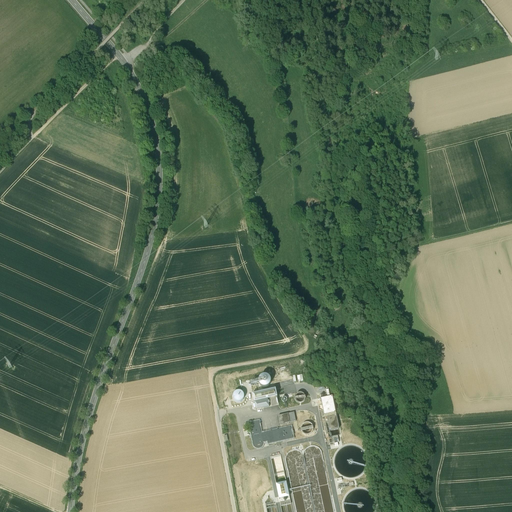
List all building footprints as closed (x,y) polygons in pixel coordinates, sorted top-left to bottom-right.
[(275,388),(252,392),(255,409),(270,406),(268,398),(277,396),(275,388)] [(306,399),(306,398),(306,397),(306,396),(305,396),(305,395),(305,394),(304,394),(304,393),(303,393),(302,393),(302,392),(301,392),(300,392),(299,392),(298,393),(297,393),(297,394),(296,394),(296,395),(295,395),(295,396),(295,397),(295,398),(295,399),(295,400),(295,401),(296,401),(296,402),(297,402),(297,403),(298,403),(299,403),(300,403),(301,403),(302,403),(303,403),(304,402),(305,401),(305,400),(306,400),(306,399)] [(332,395),(321,397),(324,416),(327,416),(328,422),(330,430),(339,428),(332,395)] [(294,412),(278,415),(280,424),(296,421),(294,412)] [(258,421),(248,423),(253,444),(254,443),(254,445),(255,446),(257,447),(258,446),(260,446),(261,445),(261,443),(261,442),(267,441),(268,443),(293,438),(290,427),(261,433),(258,421)] [(313,430),(314,428),(313,425),(312,423),(310,422),(307,421),(305,422),(302,423),(301,426),(301,428),(301,431),(303,433),(305,434),(307,434),(310,434),(312,433),(313,430)] [(330,430),(328,422),(326,422),(329,437),(332,436),(340,434),(339,428),(330,430)] [(338,436),(332,437),(332,436),(329,437),(330,445),(334,445),(334,443),(339,442),(338,436)] [(314,462),(323,461),(321,451),(320,450),(320,449),(319,449),(319,448),(318,448),(317,447),(316,447),(315,446),(314,446),(313,446),(312,446),(311,446),(310,446),(309,446),(309,447),(308,447),(307,448),(306,448),(305,449),(305,450),(304,450),(304,451),(303,452),(303,453),(303,454),(303,455),(302,454),(302,453),(301,453),(301,452),(300,451),(299,451),(299,450),(298,450),(297,450),(296,450),(295,450),(294,449),(294,450),(293,450),(292,450),(291,450),(290,451),(289,451),(289,452),(288,452),(287,453),(287,454),(286,454),(286,455),(286,456),(286,457),(286,458),(285,459),(286,459),(286,463),(287,468),(296,466),(305,464),(314,462)] [(285,480),(276,483),(279,498),(289,496),(285,480)] [(273,500),(269,497),(268,497),(264,502),(266,511),(277,511),(276,503),(275,503),(275,501),(273,501),(273,500)]
